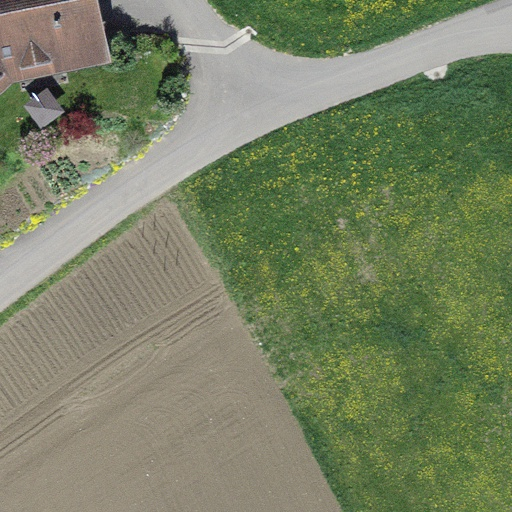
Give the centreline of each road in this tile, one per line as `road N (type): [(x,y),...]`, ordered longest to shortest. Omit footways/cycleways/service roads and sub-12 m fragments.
road 1 (unclassified): [(511,18),(247,114),(0,284)]
road 2 (track): [(247,114),(181,0)]
